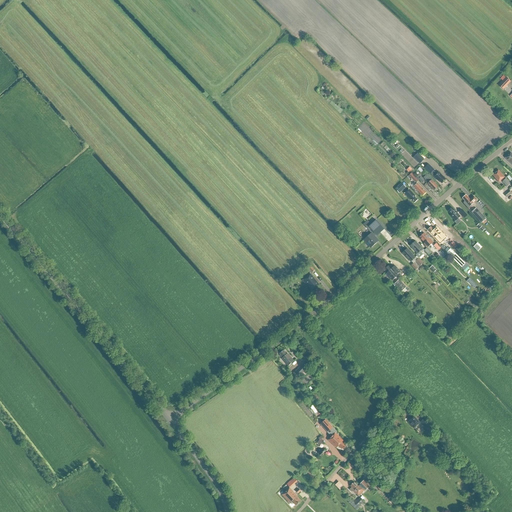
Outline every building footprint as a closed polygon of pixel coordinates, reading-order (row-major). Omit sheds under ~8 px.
[(511,81),(506,77),(505,77),(503,75),(500,79),(502,81),(499,85),(504,89),(511,81)] [(413,158),(420,164),(425,159),(418,153),(413,158)] [(442,184),(446,179),(438,171),(436,173),(433,171),(434,170),(429,164),(424,168),(430,174),(433,177),(438,181),(439,181),(442,184)] [(502,175),(498,170),(493,175),(497,179),(496,179),(499,182),(505,177),(502,174),(502,175)] [(417,182),(419,180),(412,172),(409,175),(414,181),(411,184),(411,187),(412,188),(415,192),(417,190),(422,196),(426,192),(417,182)] [(434,190),(438,187),(434,182),(434,181),(427,174),(424,178),(428,183),(427,184),(434,190)] [(507,187),(510,183),(506,178),(502,181),(507,187)] [(395,189),(399,193),(406,187),(401,182),(395,189)] [(418,200),(415,197),(415,196),(409,189),(404,193),(411,200),(412,200),(415,203),(418,200)] [(470,199),(467,194),(463,198),(465,201),(464,201),(465,202),(464,203),(469,208),(471,206),(478,199),(474,195),(470,199)] [(457,213),(452,208),(448,211),(452,215),(451,216),(455,221),(460,216),(457,213)] [(484,225),(487,222),(485,220),(486,219),(476,208),(472,212),(482,223),(484,225)] [(464,218),(467,215),(462,209),(459,212),(464,218)] [(363,240),(370,248),(379,241),(376,237),(380,233),(376,229),(380,226),(376,221),(371,225),(370,224),(369,225),(368,224),(365,227),(371,233),(363,240)] [(482,226),(479,224),(477,226),(479,229),(482,232),(485,229),(482,226)] [(437,237),(439,235),(435,229),(434,230),(431,227),(428,230),(433,236),(434,235),(437,237)] [(428,247),(433,243),(424,233),(420,237),(425,243),(424,244),(428,247)] [(415,241),(410,246),(417,254),(416,255),(419,258),(423,254),(421,252),(423,250),(415,241)] [(482,247),(478,243),(473,247),(478,251),(482,247)] [(411,261),(416,257),(408,249),(403,253),(408,259),(408,258),(411,261)] [(462,267),(465,263),(451,249),(447,253),(462,267)] [(392,268),(389,265),(384,270),(387,273),(386,274),(392,280),(398,275),(397,274),(400,271),(395,265),(392,268)] [(319,285),(310,274),(302,280),(305,284),(306,283),(312,291),(319,285)] [(402,291),(406,287),(399,280),(395,284),(402,291)] [(287,355),(283,350),(280,353),(281,355),(280,355),(289,366),(294,362),(287,354),(287,355)] [(302,374),(309,367),(304,362),(297,369),(302,374)] [(412,412),(408,407),(405,410),(406,412),(405,412),(410,418),(409,419),(410,421),(408,422),(414,429),(415,428),(417,430),(420,427),(418,425),(420,423),(413,415),(415,414),(413,411),(412,412)] [(437,432),(431,425),(425,418),(421,422),(427,429),(427,428),(433,435),(437,432)] [(342,448),(343,450),(347,446),(343,442),(344,441),(336,433),(337,432),(326,420),(320,424),(331,436),(328,440),(337,448),(338,446),(342,449),(342,448)] [(317,475),(311,467),(306,471),(312,478),(317,475)] [(364,479),(359,485),(363,488),(366,490),(371,485),(364,479)] [(335,483),(340,489),(344,486),(339,480),(335,483)] [(358,486),(354,482),(350,486),(352,487),(350,489),(352,492),(353,491),(359,496),(365,490),(363,488),(359,485),(358,486)] [(290,488),(282,495),(290,503),(292,501),(296,505),(301,500),(297,496),(290,488)] [(359,507),(364,501),(360,497),(355,503),(359,507)]
